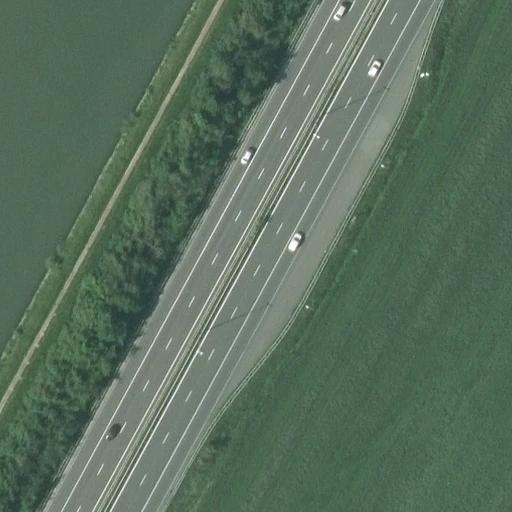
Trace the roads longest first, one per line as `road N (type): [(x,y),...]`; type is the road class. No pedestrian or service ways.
road 1 (motorway): [(132,511),(411,0)]
road 2 (motorway): [(349,0),(71,511)]
